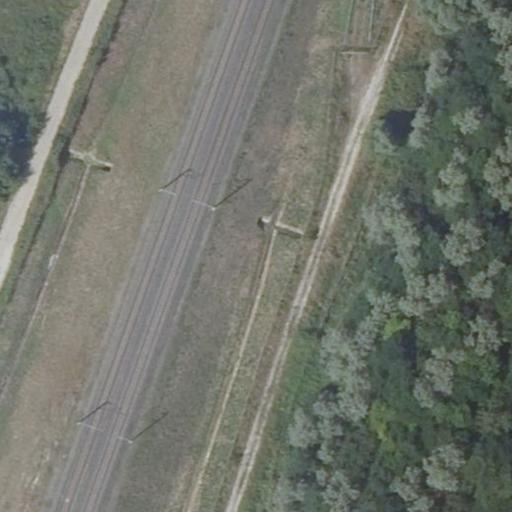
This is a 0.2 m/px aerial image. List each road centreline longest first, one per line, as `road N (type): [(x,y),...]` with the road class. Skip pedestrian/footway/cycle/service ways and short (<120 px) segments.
road 1 (track): [(415,0),(232,511)]
road 2 (track): [(0,249),(94,0)]
